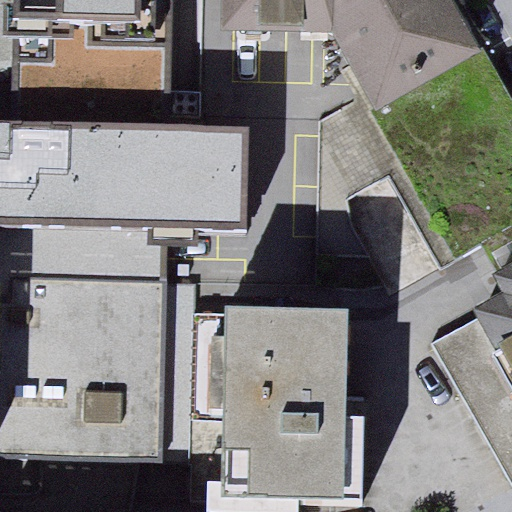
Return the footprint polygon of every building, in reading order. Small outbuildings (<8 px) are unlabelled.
[(1,0),(0,139),(178,141),(179,0),(1,0)] [(370,107),(470,52),(442,0),(227,0),(227,47),(337,48),(370,107)] [(511,186),(511,128),(470,52),(370,107),(437,229),(511,186)] [(0,290),(177,293),(178,141),(0,139),(0,290)] [(511,265),(487,279),(505,311),(429,352),(486,458),(511,505),(511,265)] [(0,290),(0,463),(197,465),(199,294),(177,293),(0,290)] [(357,314),(225,315),(226,507),(358,507),(357,314)]
